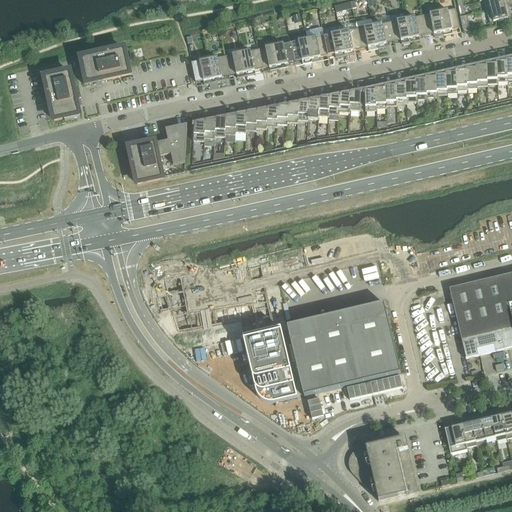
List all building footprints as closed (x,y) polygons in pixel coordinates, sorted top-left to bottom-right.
[(506,0),(492,0),(484,2),(487,12),(508,7),(506,0)] [(351,3),(335,7),(336,14),(352,10),(352,9),(351,3)] [(508,7),(487,12),(490,24),(511,19),(508,7)] [(439,13),(444,37),(453,35),(452,28),(454,27),(455,30),(459,29),(460,29),(456,10),(439,13)] [(426,36),(431,35),(430,32),(433,32),(435,39),(444,37),(439,13),(422,17),(426,36)] [(422,17),(406,20),(411,44),(420,42),(419,35),(421,34),(422,37),(426,36),(422,17)] [(467,17),(461,18),(463,30),(469,29),(467,17)] [(394,43),(398,42),(397,39),(400,39),(402,46),(411,44),(406,20),(390,24),(394,43)] [(365,49),(365,46),(367,45),(369,52),(378,51),(373,27),(372,22),(356,25),(357,30),(361,50),(365,49)] [(389,44),(394,43),(390,24),(373,27),(378,51),(387,49),(386,42),(389,41),(389,44)] [(332,55),(332,53),(334,52),(336,59),(345,57),(340,34),(339,27),(330,29),(331,36),(324,37),(328,56),(332,55)] [(357,30),(340,34),(345,57),(354,55),(353,48),(356,48),(356,50),(361,50),(357,30)] [(324,37),(307,41),(312,64),(321,62),(320,55),(323,55),(323,57),(328,56),(324,37)] [(299,62),(299,60),(302,59),(303,66),(312,64),(307,41),(291,44),(295,63),(299,62)] [(289,69),(287,62),(290,61),(290,64),(295,63),(291,44),(274,47),(279,71),(289,69)] [(266,69),(266,66),(269,66),(270,73),(279,71),(274,47),(258,51),(262,70),(266,69)] [(124,50),(81,60),(83,70),(81,71),(84,86),(96,84),(96,86),(102,84),(101,82),(103,82),(130,76),(128,66),(124,50)] [(256,76),(254,69),(257,68),(257,71),(262,70),(258,51),(242,54),(246,78),(256,76)] [(229,77),(233,76),(233,73),(236,73),(237,80),(246,78),(242,54),(225,58),(229,77)] [(225,58),(209,61),(213,84),(223,83),(221,75),(224,75),(225,78),(229,77),(225,58)] [(201,83),(200,80),(203,79),(204,86),(213,84),(209,61),(192,64),(196,84),(197,83),(201,83)] [(506,63),(496,63),(496,65),(497,65),(497,84),(498,84),(508,83),(508,82),(507,82),(507,63),(506,63)] [(496,65),(486,66),(486,67),(487,86),(488,86),(498,86),(498,84),(497,84),(497,65),(496,65)] [(486,67),(476,68),(476,70),(477,88),(478,88),(488,88),(488,86),(487,86),(486,67)] [(478,90),(478,88),(477,88),(476,70),(466,70),(466,72),(467,91),(478,90)] [(466,72),(456,72),(456,74),(457,93),(468,92),(467,91),(466,72)] [(70,73),(45,79),(54,122),(64,120),(65,122),(80,119),(78,107),(80,107),(79,101),(77,102),(76,100),(70,73)] [(456,74),(445,75),(446,76),(447,95),(457,95),(457,93),(456,74)] [(446,76),(435,77),(435,79),(436,79),(437,97),(447,97),(447,95),(446,76)] [(435,79),(425,79),(425,81),(426,81),(427,100),(437,99),(437,97),(436,79),(435,79)] [(425,81),(415,81),(415,83),(416,83),(416,102),(417,102),(427,101),(427,100),(426,81),(425,81)] [(415,83),(405,84),(405,85),(406,85),(406,104),(407,104),(417,104),(417,102),(416,102),(416,83),(415,83)] [(405,85),(395,86),(395,88),(396,106),(397,106),(407,106),(407,104),(406,104),(406,85),(405,85)] [(397,108),(397,106),(396,106),(395,88),(385,88),(385,90),(386,109),(387,109),(397,108)] [(385,90),(375,90),(375,92),(376,111),(387,110),(387,109),(386,109),(385,90)] [(375,92),(365,92),(365,113),(377,113),(376,111),(375,92)] [(350,96),(349,113),(350,113),(360,113),(360,94),(350,94),(350,96)] [(340,99),(339,114),(350,115),(350,113),(349,113),(350,96),(340,96),(340,99)] [(330,101),(329,117),(329,119),(329,122),(339,122),(339,114),(340,99),(330,98),(329,101),(330,101)] [(319,103),(318,119),(319,119),(329,119),(329,117),(330,101),(329,101),(319,100),(319,102),(319,103)] [(309,105),(308,121),(318,121),(319,119),(318,119),(319,103),(319,102),(309,102),(309,105)] [(299,107),(298,123),(308,123),(308,121),(309,105),(298,104),(298,107),(299,107)] [(288,106),(288,109),(287,125),(288,125),(298,125),(298,123),(299,107),(298,107),(288,106)] [(288,109),(278,108),(278,111),(277,127),(287,127),(288,125),(287,125),(288,109)] [(267,113),(268,113),(266,129),(267,129),(277,129),(277,127),(278,111),(267,110),(267,113)] [(257,115),(256,131),(257,131),(267,131),(267,129),(266,129),(268,113),(267,113),(257,112),(257,115)] [(257,115),(247,114),(246,117),(247,117),(246,133),(256,133),(257,131),(256,131),(257,115)] [(236,119),(235,135),(236,135),(246,135),(246,133),(247,117),(246,117),(236,116),(236,119)] [(226,121),(225,137),(236,137),(236,135),(235,135),(236,119),(226,118),(226,121)] [(216,123),(215,139),(225,139),(225,137),(226,121),(216,120),(215,123),(216,123)] [(205,125),(204,141),(205,141),(215,141),(215,139),(216,123),(215,123),(205,122),(205,125)] [(195,124),(194,143),(205,144),(205,141),(204,141),(205,125),(195,124)] [(166,131),(168,142),(155,145),(155,144),(129,149),(137,185),(163,180),(158,159),(171,156),(174,166),(185,164),(187,126),(163,131),(163,132),(166,131)] [(13,169),(0,171),(0,189),(17,185),(13,169)] [(511,275),(449,290),(466,359),(466,360),(511,349),(511,275)] [(288,328),(287,328),(304,397),(304,398),(401,375),(384,305),(288,328),(287,328),(288,328)] [(281,329),(243,338),(256,394),(257,395),(257,396),(258,397),(259,399),(261,401),(263,403),(266,404),(268,405),(271,405),(272,405),(273,405),(274,405),(275,405),(276,405),(297,399),(281,329)] [(511,417),(511,415),(501,417),(507,440),(511,439),(511,417)] [(501,417),(491,419),(496,438),(497,442),(507,440),(501,417)] [(491,419),(481,422),(486,441),(496,438),(491,419)] [(481,422),(472,424),(476,443),(486,441),(481,422)] [(472,424),(462,426),(467,449),(477,447),(476,443),(472,424)] [(462,426),(445,430),(451,455),(467,451),(467,449),(462,426)] [(349,464),(349,465),(349,466),(349,468),(349,469),(350,470),(350,471),(351,473),(351,474),(352,475),(379,502),(412,495),(418,493),(406,440),(399,438),(400,441),(367,448),(361,450),(360,450),(358,451),(357,451),(356,452),(354,453),(353,454),(352,455),(351,456),(351,458),(350,458),(350,459),(350,460),(349,461),(349,463),(349,464)]
